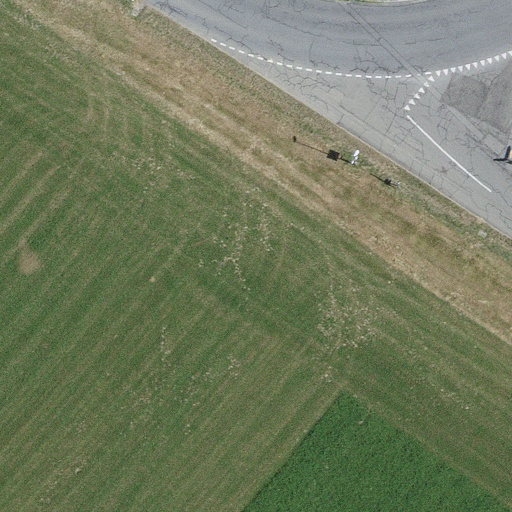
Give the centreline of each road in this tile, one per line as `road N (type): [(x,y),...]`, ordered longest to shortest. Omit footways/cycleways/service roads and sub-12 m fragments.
road 1 (unclassified): [(372,56),(445,160),(511,204)]
road 2 (tertiary): [(202,0),(238,20),(372,56)]
road 3 (tertiary): [(372,56),(489,29),(511,13)]
